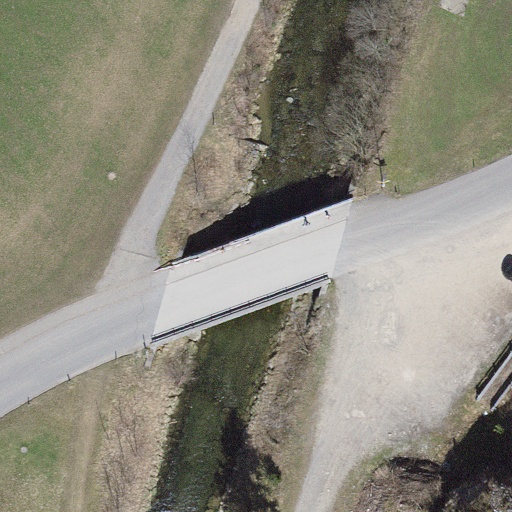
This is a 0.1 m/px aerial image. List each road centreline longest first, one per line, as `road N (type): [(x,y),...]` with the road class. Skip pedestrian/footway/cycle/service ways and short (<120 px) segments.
road 1 (unclassified): [(0,380),(112,322),(511,179)]
road 2 (track): [(112,322),(260,0)]
road 3 (track): [(384,229),(310,511)]
